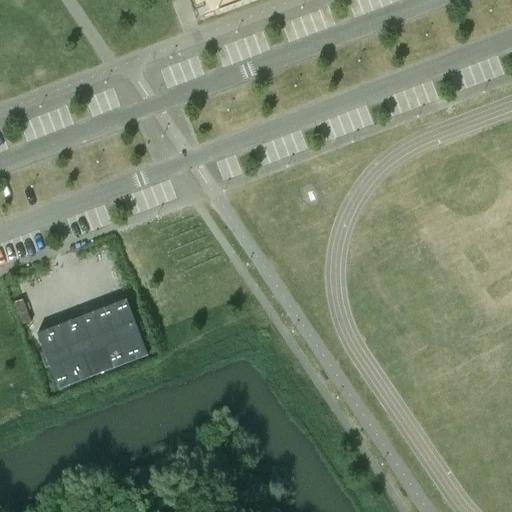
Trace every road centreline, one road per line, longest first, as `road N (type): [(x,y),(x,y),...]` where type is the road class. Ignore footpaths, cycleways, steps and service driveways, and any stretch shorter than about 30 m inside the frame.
road 1 (residential): [(0,232),(511,38)]
road 2 (residential): [(435,0),(0,164)]
